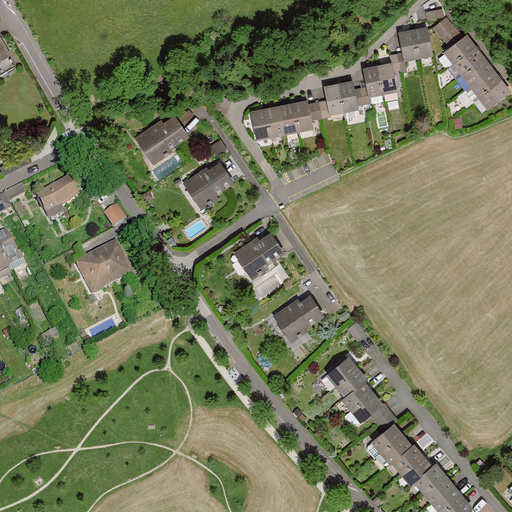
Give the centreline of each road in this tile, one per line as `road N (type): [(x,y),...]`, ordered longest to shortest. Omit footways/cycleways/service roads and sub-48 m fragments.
road 1 (residential): [(176,269),(279,196),(235,122),(239,104),(351,73),(424,0)]
road 2 (residential): [(370,511),(248,374),(176,269)]
road 3 (residential): [(504,511),(365,343)]
road 4 (residential): [(88,141),(0,0)]
road 5 (residential): [(176,269),(88,141)]
